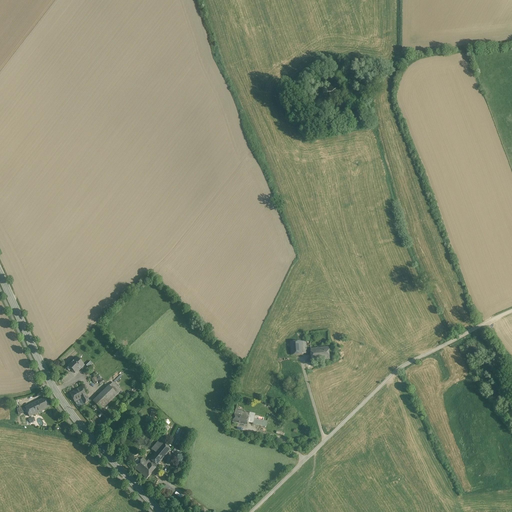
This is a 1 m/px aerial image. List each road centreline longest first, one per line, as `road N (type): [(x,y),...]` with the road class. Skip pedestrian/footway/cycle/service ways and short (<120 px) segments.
road 1 (unclassified): [(511,311),(399,367),(251,511)]
road 2 (tertiary): [(0,271),(62,401),(158,511)]
